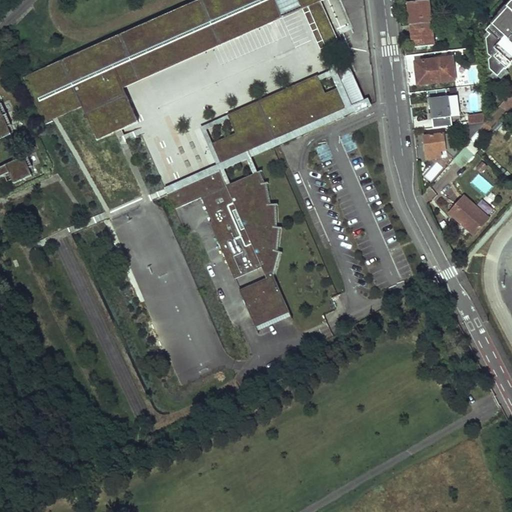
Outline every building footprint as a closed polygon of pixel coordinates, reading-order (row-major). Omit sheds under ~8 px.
[(204,0),(28,78),(47,121),(81,106),(97,143),(139,125),(123,87),(282,17),(274,0),(297,0),(302,8),(322,54),(328,51),(340,46),(320,0),(204,0)] [(302,8),(297,0),(274,0),(282,17),(302,8)] [(428,1),(408,3),(410,26),(431,23),(428,1)] [(495,73),(504,80),(510,72),(511,73),(511,72),(511,8),(511,11),(511,12),(506,18),(505,17),(490,35),(494,38),(491,43),(493,58),(497,61),(494,64),(495,73)] [(431,23),(410,26),(414,48),(434,46),(431,23)] [(328,51),(322,54),(338,90),(347,110),(222,165),(213,146),(237,135),(229,117),(201,129),(221,173),(224,171),(355,113),(356,115),(369,109),(368,108),(372,106),(369,100),(365,101),(349,64),(336,70),(328,51)] [(418,63),(419,73),(416,74),(418,86),(455,82),(452,58),(418,63)] [(347,110),(338,90),(326,95),(318,77),(228,116),(229,117),(237,135),(213,146),(222,165),(347,110)] [(47,121),(28,78),(23,80),(45,127),(49,125),(47,121)] [(461,116),(458,97),(450,98),(452,117),(461,116)] [(432,100),(434,108),(431,109),(433,120),(452,117),(450,98),(432,100)] [(0,142),(11,137),(8,130),(12,128),(2,106),(0,107),(0,142)] [(485,114),(469,116),(470,125),(486,123),(485,114)] [(444,136),(425,138),(428,161),(441,159),(440,153),(446,151),(444,136)] [(473,140),(451,159),(460,168),(481,150),(473,140)] [(28,158),(0,170),(0,179),(9,175),(14,186),(33,178),(29,171),(33,169),(28,158)] [(231,186),(224,171),(221,173),(175,193),(183,208),(202,200),(212,223),(210,224),(235,281),(262,269),(267,280),(240,292),(256,329),(291,314),(274,277),(281,253),(278,253),(280,229),(277,229),(276,206),(270,206),(266,185),(264,185),(258,174),(231,186)] [(478,175),(472,183),(486,194),(492,186),(478,175)] [(183,208),(175,193),(168,196),(175,212),(183,208)] [(462,198),(448,215),(473,237),(488,220),(462,198)]
